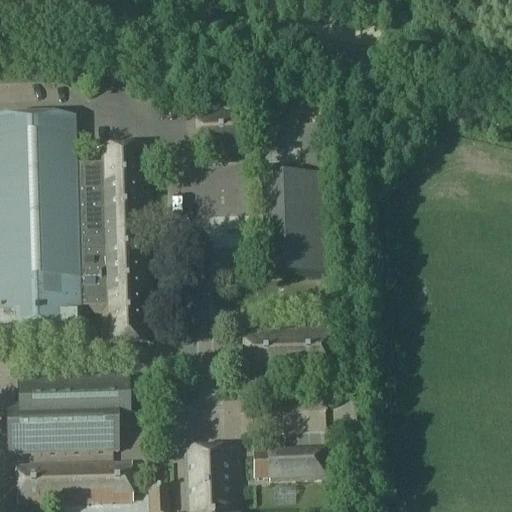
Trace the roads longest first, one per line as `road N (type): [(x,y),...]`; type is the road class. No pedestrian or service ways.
road 1 (secondary): [(511,88),(282,43),(0,20)]
road 2 (track): [(356,511),(338,51)]
